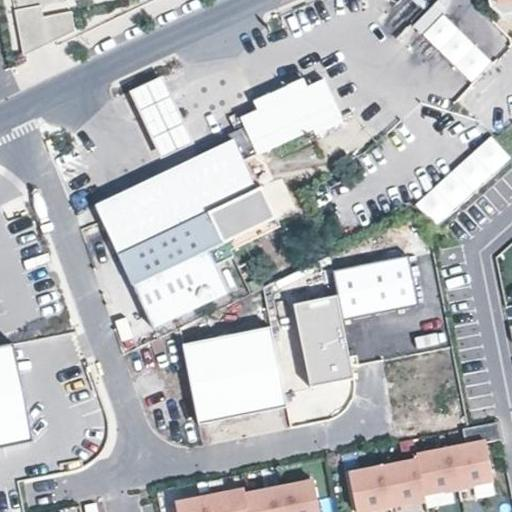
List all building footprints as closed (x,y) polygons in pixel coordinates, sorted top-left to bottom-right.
[(12,0),(24,57),(76,32),(72,12),(44,17),(42,6),(58,3),(57,0),(66,0),(67,2),(76,0),(12,0)] [(506,17),(511,15),(511,2),(491,6),(506,17)] [(423,39),(444,18),(435,9),(414,29),(423,39)] [(492,67),(444,18),(423,39),(472,88),(492,67)] [(193,145),(163,78),(131,92),(162,159),(193,145)] [(259,114),(242,122),(245,127),(258,155),(267,150),(279,144),(340,114),(325,82),(309,90),(305,81),(255,105),(259,114)] [(200,156),(96,206),(135,287),(135,286),(155,329),(231,293),(211,251),(213,249),(220,264),(234,257),(227,243),(277,219),(262,187),(257,190),(244,161),(258,155),(245,127),(197,150),(200,156)] [(491,141),(416,207),(436,229),(511,163),(491,141)] [(227,243),(232,251),(281,227),(277,219),(227,243)] [(409,256),(334,271),(339,296),(344,321),(419,306),(409,256)] [(264,286),(252,262),(236,270),(247,294),(264,286)] [(344,321),(339,296),(295,305),(311,387),(355,379),(344,321)] [(200,425),(288,408),(272,328),(184,345),(200,425)] [(0,448),(34,441),(15,343),(0,346),(0,448)] [(485,439),(451,446),(459,485),(493,478),(485,439)] [(418,457),(424,492),(459,485),(451,446),(417,452),(418,457)] [(418,457),(383,464),(391,503),(425,497),(424,492),(418,457)] [(383,464),(349,471),(357,510),(391,503),(383,464)] [(280,486),(285,511),(320,511),(314,479),(280,486)] [(285,511),(280,486),(246,492),(249,511),(285,511)] [(245,487),(210,494),(213,511),(249,511),(246,492),(245,487)] [(213,511),(210,494),(176,501),(178,511),(213,511)] [(98,511),(97,503),(86,505),(87,511),(98,511)]
